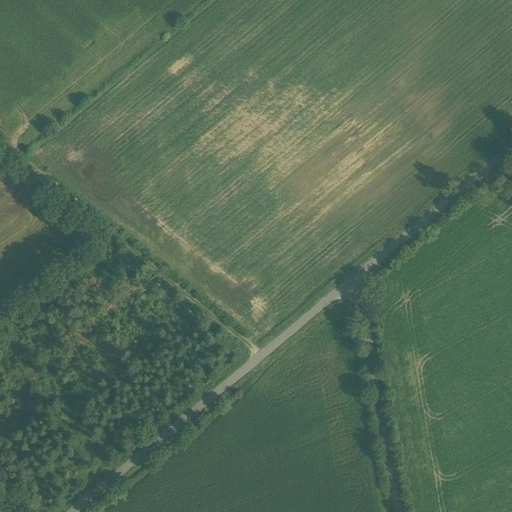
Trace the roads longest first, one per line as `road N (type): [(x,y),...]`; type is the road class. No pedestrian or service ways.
road 1 (tertiary): [(71,511),(352,281)]
road 2 (track): [(15,146),(261,354)]
road 3 (unclassified): [(395,511),(352,281)]
road 4 (tertiary): [(352,281),(511,149)]
